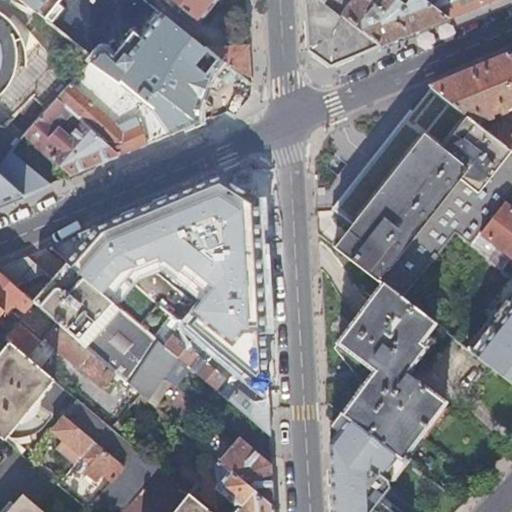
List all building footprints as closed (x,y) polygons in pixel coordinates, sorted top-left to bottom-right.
[(0,0),(0,123),(9,126),(34,98),(47,110),(57,98),(93,58),(21,0),(0,0)] [(21,0),(93,58),(92,63),(119,83),(121,80),(155,108),(153,110),(170,133),(186,126),(200,120),(204,92),(223,60),(204,47),(164,14),(139,45),(135,42),(120,61),(106,50),(98,51),(49,12),(58,0),(21,0)] [(170,0),(199,23),(217,0),(170,0)] [(351,57),(381,44),(341,14),(324,1),(323,0),(305,0),(306,17),(308,51),(329,66),(351,57)] [(412,32),(447,17),(424,0),(353,0),(341,14),(381,44),(412,32)] [(468,9),(488,0),(487,0),(424,0),(447,17),(468,9)] [(487,114),(511,103),(511,55),(472,71),(433,87),(470,116),(511,148),(511,124),(505,120),(497,121),(494,123),(487,114)] [(143,144),(170,133),(153,110),(155,108),(121,80),(119,83),(92,63),(93,58),(57,98),(118,155),(143,144)] [(71,174),(118,155),(57,98),(47,110),(25,134),(71,174)] [(336,246),(382,282),(402,297),(434,257),(454,232),(469,244),(505,201),(511,191),(511,148),(470,116),(444,150),(425,135),(402,164),(336,246)] [(0,175),(22,195),(49,184),(11,150),(0,162),(0,175)] [(0,204),(22,195),(0,175),(0,204)] [(233,287),(260,284),(258,201),(244,195),(232,187),(224,175),(83,232),(88,242),(66,264),(111,304),(136,272),(166,260),(185,276),(196,263),(208,250),(233,287)] [(511,206),(505,201),(469,244),(489,260),(505,273),(511,265),(511,206)] [(454,232),(434,257),(457,275),(466,282),(470,285),(489,260),(469,244),(454,232)] [(264,343),(260,284),(233,287),(208,250),(196,263),(185,276),(211,297),(186,326),(206,343),(214,333),(219,333),(228,322),(254,343),(264,343)] [(128,381),(156,339),(141,327),(111,304),(93,287),(66,264),(54,278),(29,256),(21,260),(0,268),(0,271),(16,286),(17,285),(128,381)] [(434,257),(402,297),(424,314),(457,275),(434,257)] [(141,393),(128,381),(17,285),(16,286),(0,271),(0,304),(6,310),(9,313),(16,305),(23,311),(22,312),(46,332),(43,336),(125,408),(141,393)] [(402,297),(382,282),(347,328),(345,327),(339,336),(340,338),(338,342),(339,342),(336,346),(363,382),(355,393),(356,394),(343,412),(348,416),(404,458),(407,461),(410,458),(405,454),(444,402),(405,372),(424,348),(421,345),(422,343),(420,342),(434,322),(424,314),(402,297)] [(444,309),(434,322),(511,382),(511,319),(506,315),(470,285),(466,282),(462,287),(469,293),(460,303),(511,343),(511,356),(511,354),(453,309),(449,313),(444,309)] [(214,333),(206,343),(207,344),(215,350),(236,368),(248,377),(267,393),(265,368),(264,343),(254,343),(228,322),(219,333),(214,333)] [(42,343),(20,324),(6,339),(9,341),(29,358),(42,343)] [(207,344),(206,343),(186,326),(167,348),(178,357),(189,367),(197,374),(214,388),(230,401),(239,409),(254,421),(269,434),(268,413),(267,393),(248,377),(236,368),(215,350),(207,344)] [(178,357),(167,348),(156,339),(128,381),(141,393),(144,395),(178,357)] [(51,377),(29,358),(9,341),(0,344),(0,436),(5,440),(20,422),(23,422),(27,421),(30,419),(33,417),(35,415),(37,412),(39,409),(40,405),(40,402),(40,398),(55,380),(51,377)] [(63,362),(51,377),(55,380),(62,386),(74,372),(63,362)] [(92,511),(122,511),(160,468),(111,428),(78,400),(51,432),(90,464),(87,468),(88,473),(94,479),(99,478),(102,474),(110,481),(88,508),(92,511)] [(333,511),(402,511),(387,500),(389,498),(383,494),(389,486),(388,479),(404,458),(348,416),(330,441),(330,458),(332,493),(333,511)] [(237,436),(218,459),(272,505),(271,471),(270,464),(237,436)] [(14,448),(22,454),(27,448),(19,442),(14,448)] [(272,511),(272,505),(218,459),(208,450),(199,461),(199,475),(186,490),(189,493),(211,511),(272,511)] [(211,511),(189,493),(174,511),(211,511)] [(43,511),(22,494),(6,511),(43,511)]
